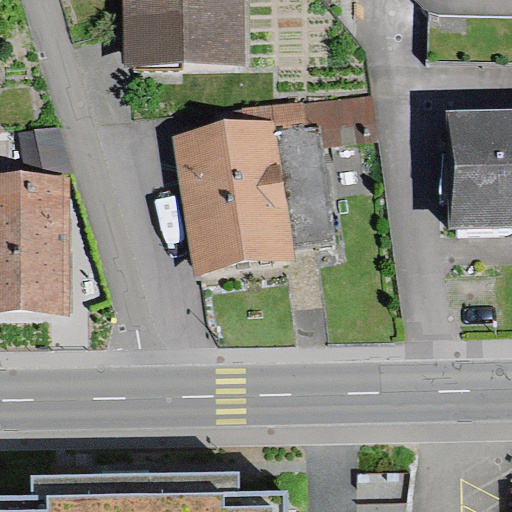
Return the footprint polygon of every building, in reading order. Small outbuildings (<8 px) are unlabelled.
[(233,0),(131,0),(133,64),(235,63),(233,0)] [(511,0),(411,0),(426,16),(425,67),(511,68),(511,0)] [(318,190),(310,137),(316,136),(317,144),(375,142),(371,100),(298,108),(303,138),(282,141),(291,195),(318,190)] [(59,131),(38,134),(45,179),(72,176),(59,131)] [(511,133),(454,134),(456,237),(511,236),(511,133)] [(254,146),(196,155),(213,267),(271,258),(254,146)] [(51,197),(0,196),(0,311),(50,312),(51,270),(60,270),(60,254),(51,254),(51,197)] [(32,501),(0,501),(0,511),(287,511),(287,496),(240,497),(239,477),(31,480),(32,501)]
